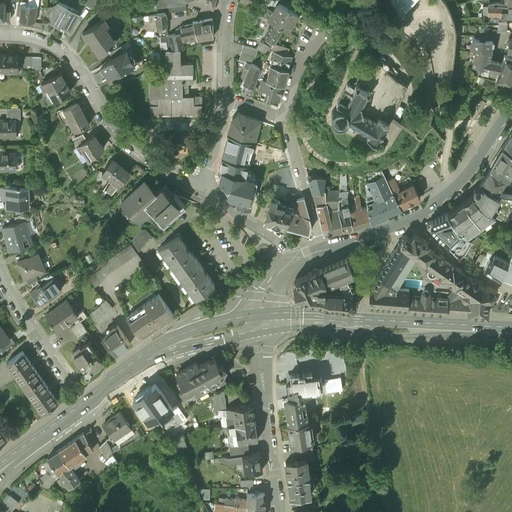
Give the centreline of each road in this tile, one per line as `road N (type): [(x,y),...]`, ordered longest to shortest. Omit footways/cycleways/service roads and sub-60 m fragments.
road 1 (primary): [(0,479),(147,375),(258,340)]
road 2 (residential): [(200,200),(112,137),(61,52),(35,38),(0,35)]
road 3 (primary): [(258,340),(511,353)]
road 4 (residential): [(277,511),(258,340)]
road 5 (track): [(387,511),(364,403),(369,343)]
road 6 (residential): [(511,129),(467,193),(409,236)]
road 7 (residential): [(322,263),(285,126)]
road 8 (residential): [(511,308),(409,236)]
road 9 (residential): [(0,283),(65,387)]
road 10 (residential): [(295,275),(278,252),(200,200)]
